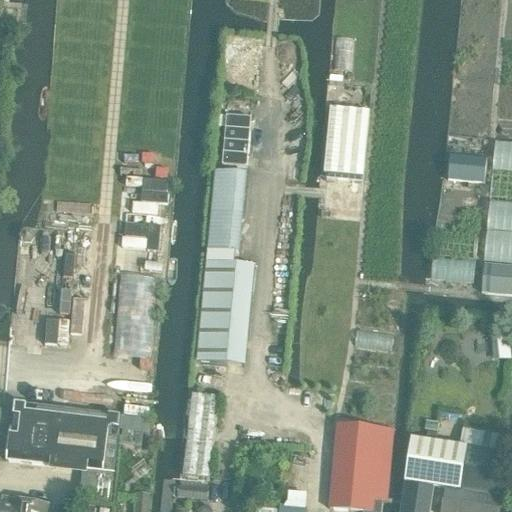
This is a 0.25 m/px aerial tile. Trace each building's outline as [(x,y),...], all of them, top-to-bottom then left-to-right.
[(329,79),(329,87),(341,88),(342,80),(342,79),(329,77),(329,79)] [(330,110),(325,176),(365,179),(371,114),(330,110)] [(226,118),(222,167),(247,169),(251,120),(226,118)] [(456,157),(453,181),(485,184),(488,160),(456,157)] [(24,232),(21,238),(24,244),(30,244),(34,239),(31,233),(24,232)] [(207,265),(197,365),(245,369),(255,270),(234,268),(235,255),(208,252),(207,265)] [(511,269),(484,267),(481,295),(511,297),(511,269)] [(47,322),(45,347),(57,348),(59,323),(47,322)] [(209,480),(219,399),(193,396),(183,477),(209,480)] [(11,429),(7,463),(82,472),(79,503),(109,506),(120,417),(14,405),(12,429),(11,429)] [(122,417),(120,431),(123,432),(121,446),(141,449),(143,434),(148,435),(150,421),(122,417)] [(381,511),(382,504),(374,504),(381,431),(338,427),(330,511),(334,511),(381,511)] [(429,434),(428,442),(437,444),(438,435),(429,434)] [(412,441),(399,511),(430,511),(434,490),(444,491),(441,511),(497,511),(497,507),(498,498),(501,478),(505,455),(461,448),(412,441)] [(177,500),(207,503),(208,490),(178,487),(177,500)] [(278,511),(256,510),(255,511),(305,511),(307,495),(288,494),(287,503),(284,508),(279,508),(278,511)] [(147,511),(149,496),(136,495),(134,511),(147,511)] [(0,511),(47,511),(48,510),(47,510),(47,507),(11,502),(11,505),(2,504),(0,504),(0,511)]
